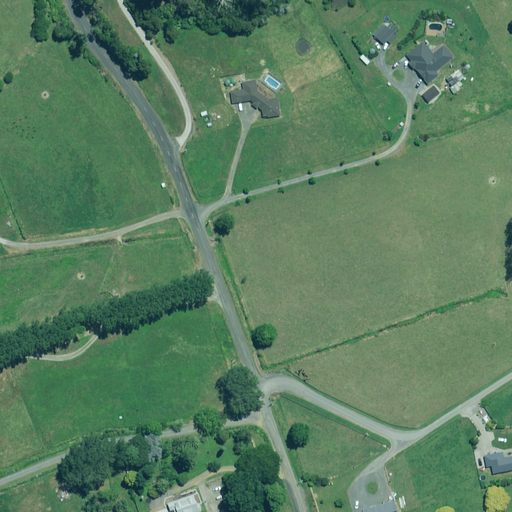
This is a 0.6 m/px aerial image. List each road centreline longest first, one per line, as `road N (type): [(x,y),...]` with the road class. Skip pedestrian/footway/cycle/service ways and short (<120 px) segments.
road 1 (unclassified): [(269,413),(177,168),(70,0)]
road 2 (unclassified): [(269,413),(95,443),(0,482)]
